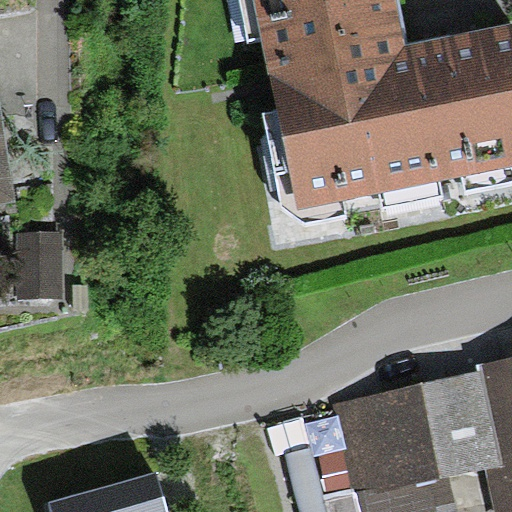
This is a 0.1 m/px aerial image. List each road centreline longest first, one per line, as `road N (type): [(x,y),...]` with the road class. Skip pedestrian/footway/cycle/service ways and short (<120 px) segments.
road 1 (residential): [(0,430),(246,394),(289,382),(405,322),(511,296)]
road 2 (track): [(438,312),(476,511)]
road 3 (residential): [(52,0),(54,140)]
